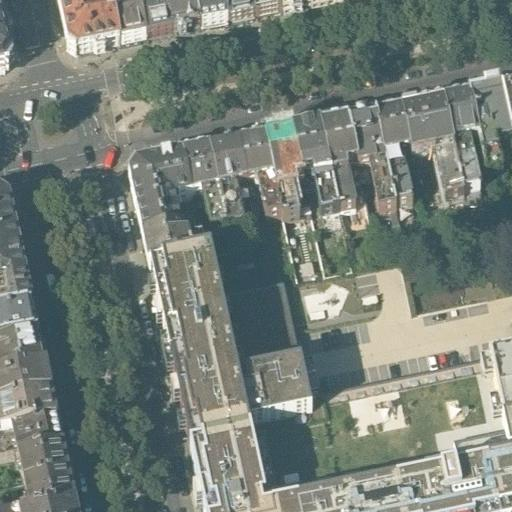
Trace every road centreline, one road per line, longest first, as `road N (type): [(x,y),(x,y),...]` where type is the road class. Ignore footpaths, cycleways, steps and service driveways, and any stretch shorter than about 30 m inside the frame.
road 1 (tertiary): [(487,0),(49,94)]
road 2 (tertiary): [(93,153),(511,61)]
road 3 (tertiary): [(93,153),(174,511)]
road 4 (tertiary): [(32,166),(102,511)]
